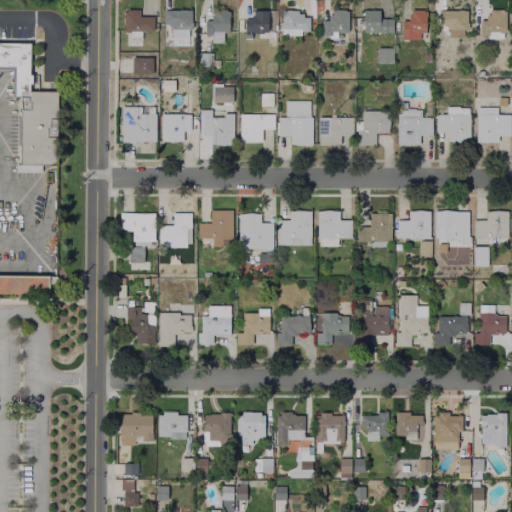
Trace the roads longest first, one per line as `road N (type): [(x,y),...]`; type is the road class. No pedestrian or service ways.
road 1 (residential): [(92,511),(95,0)]
road 2 (residential): [(93,379),(511,380)]
road 3 (residential): [(95,178),(511,177)]
